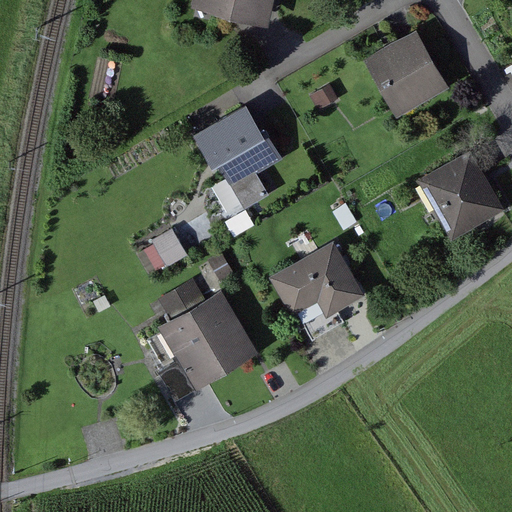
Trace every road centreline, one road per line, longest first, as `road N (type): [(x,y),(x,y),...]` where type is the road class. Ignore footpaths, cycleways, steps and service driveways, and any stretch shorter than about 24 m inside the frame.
road 1 (unclassified): [(511,250),(360,364),(295,402),(234,431),(0,494)]
road 2 (residential): [(511,115),(444,0)]
